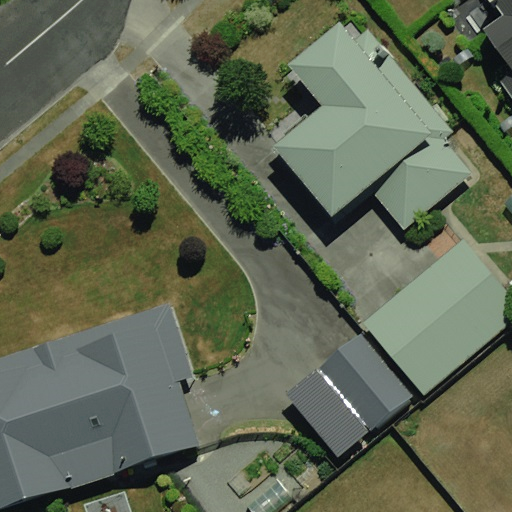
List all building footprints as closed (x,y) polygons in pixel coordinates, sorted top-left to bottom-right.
[(511,0),(459,0),(511,87),(511,0)] [(337,106),(288,147),(351,222),(397,184),(419,211),(476,163),(359,23),(305,68),(337,106)] [(511,307),(454,242),(370,315),(433,387),(511,317),(511,307)] [(162,332),(0,372),(0,507),(195,458),(162,332)] [(406,401),(355,346),(323,377),(374,431),(406,401)]
